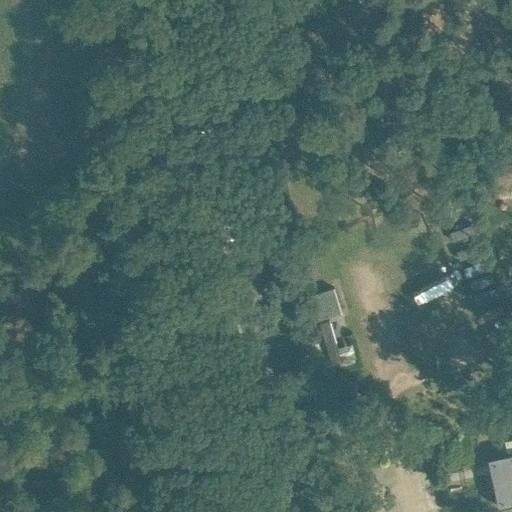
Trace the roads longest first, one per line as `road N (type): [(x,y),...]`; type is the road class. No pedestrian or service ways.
road 1 (secondary): [(245,288),(182,0)]
road 2 (secondary): [(306,511),(283,397),(245,288)]
road 3 (secondary): [(245,288),(248,367),(276,511)]
road 4 (track): [(0,284),(156,204)]
